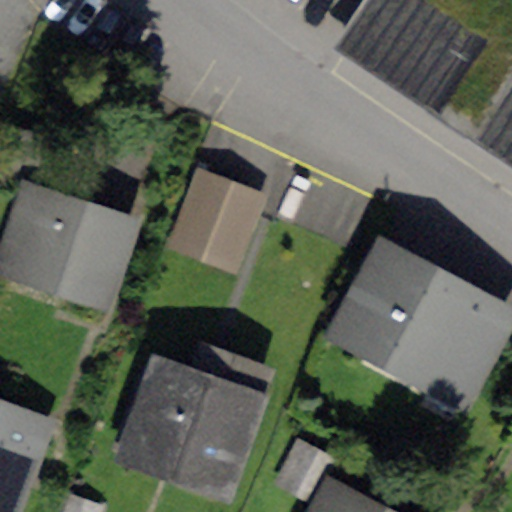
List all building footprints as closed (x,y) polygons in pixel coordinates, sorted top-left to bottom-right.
[(511,0),(374,0),(359,23),(511,125),(511,0)] [(26,187),(57,198),(75,141),(19,123),(0,180),(26,188),(26,187)] [(179,233),(234,256),(256,202),(200,180),(179,233)] [(106,297),(131,222),(57,198),(26,187),(26,188),(0,267),(23,274),(24,270),(106,297)] [(347,328),(465,394),(507,314),(387,252),(347,328)] [(135,397),(120,439),(223,476),(261,374),(204,353),(194,381),(161,369),(148,402),(135,397)] [(0,404),(0,511),(7,511),(40,428),(10,417),(13,409),(0,404)] [(301,446),(288,472),(312,485),(326,459),(301,446)] [(372,511),(335,492),(324,511),(372,511)] [(72,498),(66,511),(93,511),(95,507),(72,498)]
